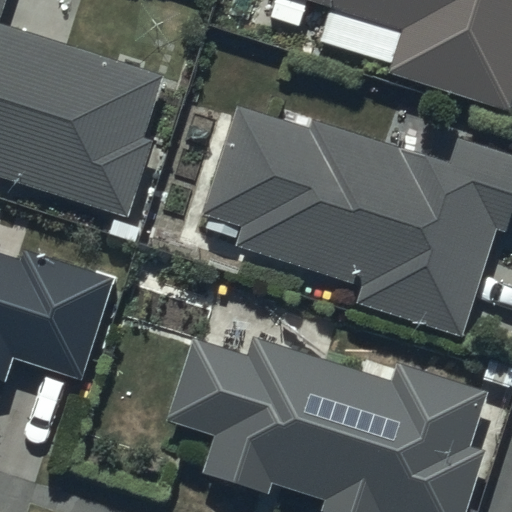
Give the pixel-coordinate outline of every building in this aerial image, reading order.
[(0,0),(0,192),(129,232),(154,152),(145,150),(164,87),(0,37),(0,27),(8,0),(0,0)] [(511,0),(272,0),(272,2),(278,4),(271,27),(301,36),(308,14),(330,20),(320,55),(394,78),(391,89),(510,126),(511,119),(511,0)] [(305,137),(241,116),(204,226),(210,228),(206,239),(239,250),(236,259),(363,301),(357,318),(464,353),(501,243),(509,246),(511,237),(511,165),(461,149),(452,179),(307,131),(305,137)] [(0,395),(8,398),(15,374),(82,394),(113,291),(25,264),(22,273),(0,266),(0,395)] [(392,391),(255,349),(249,368),(192,351),(167,435),(215,449),(203,488),(269,508),(272,498),(317,511),(473,511),(505,406),(398,373),(392,391)]
